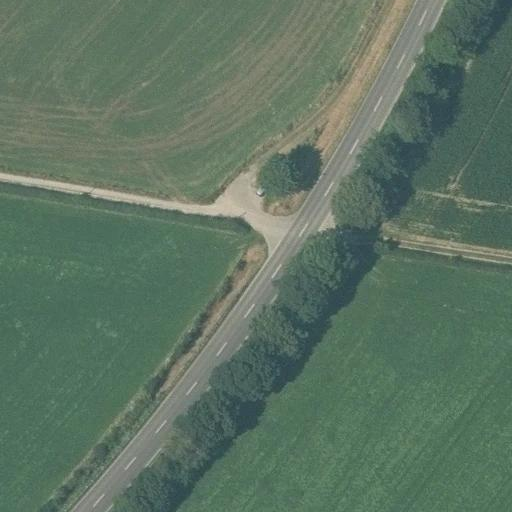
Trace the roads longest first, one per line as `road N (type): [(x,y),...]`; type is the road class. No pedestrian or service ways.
road 1 (secondary): [(430,0),(197,380),(87,511)]
road 2 (track): [(0,178),(511,261)]
road 3 (track): [(387,0),(322,113),(245,172),(223,214)]
